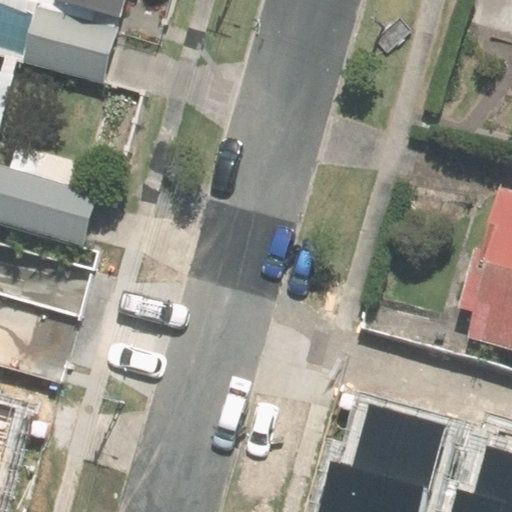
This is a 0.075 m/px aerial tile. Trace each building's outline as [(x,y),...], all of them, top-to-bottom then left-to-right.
[(0,0),(0,63),(109,93),(134,0),(0,0)] [(99,199),(0,172),(0,222),(86,246),(99,199)] [(457,344),(511,359),(511,199),(498,195),(457,344)] [(0,282),(73,302),(84,260),(0,236),(0,282)] [(427,511),(452,426),(370,403),(352,468),(334,463),(320,511),(427,511)] [(511,511),(511,447),(491,441),(473,506),(455,501),(451,511),(511,511)]
